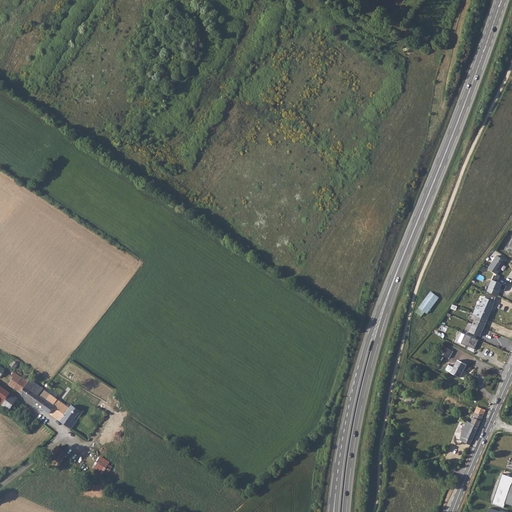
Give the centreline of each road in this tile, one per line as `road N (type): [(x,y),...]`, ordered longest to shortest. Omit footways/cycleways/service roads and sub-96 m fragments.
road 1 (primary): [(395,273),(501,0)]
road 2 (primary): [(344,511),(362,392),(395,273)]
road 3 (primary): [(395,273),(344,436)]
road 4 (secondary): [(454,511),(511,372)]
road 5 (track): [(430,331),(511,216)]
